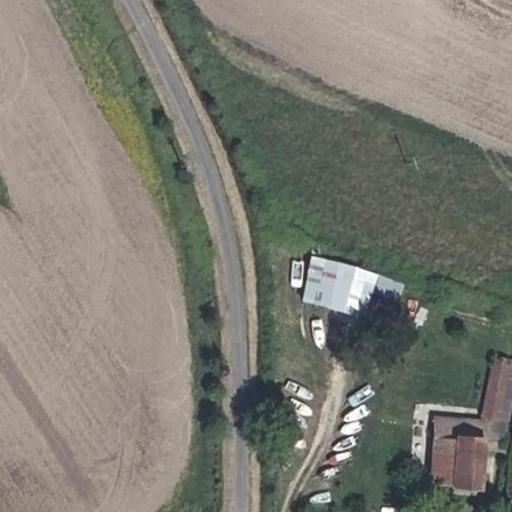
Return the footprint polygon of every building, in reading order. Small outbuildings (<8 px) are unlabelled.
[(364,313),(375,268),(310,252),(299,298),(364,313)] [(399,300),(406,282),(378,272),(371,289),(399,300)] [(511,355),(491,353),(485,416),(511,418),(511,355)] [(458,446),(483,444),(480,419),(431,422),(435,491),(458,489),(458,446)] [(458,489),(485,487),(483,444),(458,446),(458,489)]
